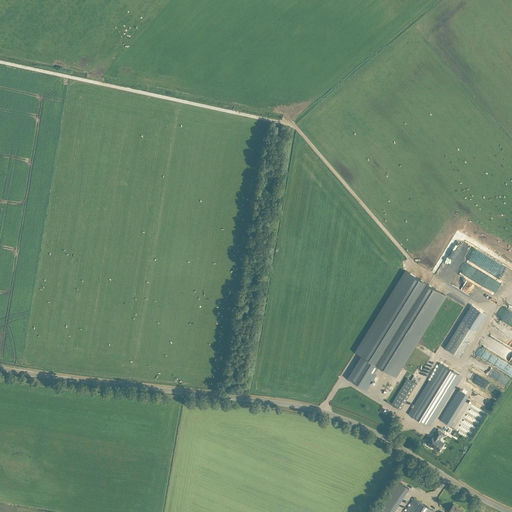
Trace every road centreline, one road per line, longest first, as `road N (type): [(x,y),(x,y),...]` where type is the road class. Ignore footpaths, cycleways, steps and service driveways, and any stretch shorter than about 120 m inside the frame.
road 1 (tertiary): [(509,511),(371,430),(322,411),(0,368)]
road 2 (track): [(287,118),(411,263)]
